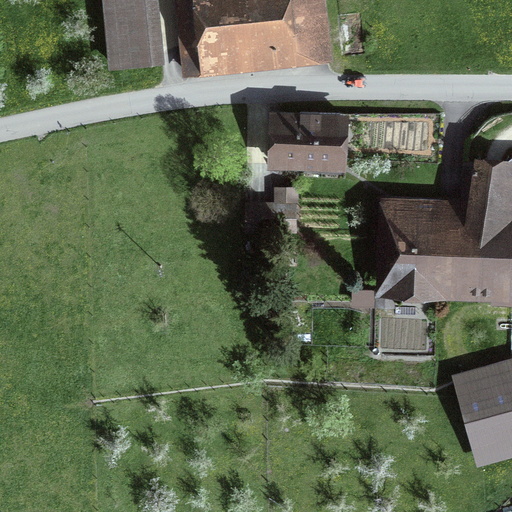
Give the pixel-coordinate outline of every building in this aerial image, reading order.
[(98,0),(105,66),(156,61),(150,0),(98,0)] [(178,0),(185,69),(324,56),(318,0),(178,0)] [(272,121),(269,177),(344,180),(347,124),(272,121)] [(375,307),(511,313),(511,168),(474,166),(462,209),(379,206),(375,307)] [(296,205),(245,203),(244,228),(295,230),(296,205)] [(511,368),(454,384),(478,473),(511,464),(511,368)]
